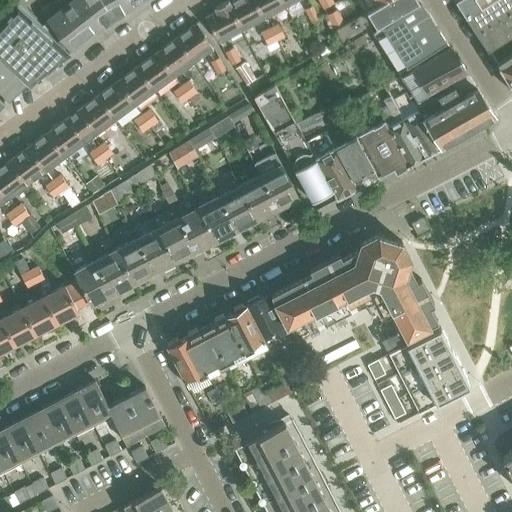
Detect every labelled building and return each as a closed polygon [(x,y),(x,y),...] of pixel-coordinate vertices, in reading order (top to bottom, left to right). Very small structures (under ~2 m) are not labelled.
[(0,55),(28,82),(29,84),(42,74),(48,69),(70,51),(57,39),(20,5),(21,5),(15,0),(11,0),(0,12),(0,55)] [(100,28),(77,0),(59,0),(55,3),(61,8),(86,39),(100,28)] [(114,17),(102,0),(77,0),(100,28),(114,17)] [(130,9),(125,0),(102,0),(114,17),(130,9)] [(145,0),(125,0),(130,9),(145,0)] [(266,18),(255,0),(235,0),(230,3),(244,30),(266,18)] [(286,7),(282,0),(255,0),(266,18),(286,7)] [(334,4),(331,0),(318,0),(324,9),(334,4)] [(375,27),(420,0),(385,0),(376,6),(344,24),(335,29),(344,45),(375,27)] [(402,71),(448,43),(449,43),(421,0),(420,0),(375,27),(402,71)] [(457,0),(464,12),(482,0),(457,0)] [(476,30),(511,7),(511,0),(482,0),(464,12),(476,30)] [(86,39),(61,8),(55,3),(53,1),(38,13),(46,19),(71,51),(86,39)] [(244,30),(230,3),(228,1),(215,8),(218,12),(206,18),(220,43),(244,30)] [(320,18),(313,5),(304,10),(311,22),(320,18)] [(511,7),(476,30),(486,46),(510,31),(511,29),(511,7)] [(344,24),(337,10),(327,15),(335,29),(344,24)] [(285,37),(278,23),(270,27),(278,41),(285,37)] [(175,39),(193,63),(205,54),(210,62),(220,57),(213,47),(196,24),(175,39)] [(278,41),(270,27),(261,32),(268,45),(278,41)] [(193,63),(175,39),(157,53),(174,76),(193,63)] [(241,60),(234,47),(225,52),(232,65),(241,60)] [(450,82),(466,72),(450,47),(401,75),(414,95),(417,100),(450,82)] [(174,76),(157,53),(137,67),(154,91),(174,76)] [(0,92),(9,101),(28,82),(0,55),(0,92)] [(511,56),(499,65),(511,86),(511,56)] [(226,70),(220,57),(210,62),(217,74),(226,70)] [(239,66),(249,81),(257,76),(247,61),(239,66)] [(154,91),(137,67),(117,82),(134,106),(154,91)] [(397,109),(423,156),(440,146),(417,108),(454,88),(460,96),(475,86),(466,72),(450,82),(417,100),(414,95),(409,98),(411,102),(397,109)] [(197,92),(188,80),(181,85),(190,97),(197,92)] [(134,106),(117,82),(98,96),(116,119),(134,106)] [(293,117),(275,84),(254,97),(271,128),(293,117)] [(190,97),(181,85),(173,91),(182,103),(190,97)] [(495,116),(475,86),(460,96),(454,88),(417,108),(440,146),(495,116)] [(116,119),(98,96),(79,110),(97,133),(116,119)] [(423,156),(397,109),(390,97),(384,100),(391,113),(382,118),(384,122),(408,165),(423,156)] [(158,121),(149,108),(141,114),(150,126),(158,121)] [(97,133),(79,110),(68,118),(85,142),(97,133)] [(358,186),(325,126),(318,113),(297,125),(332,191),(335,198),(358,186)] [(150,126),(141,114),(134,120),(143,132),(150,126)] [(215,138),(235,126),(229,115),(210,127),(215,138)] [(376,176),(355,135),(344,116),(325,126),(358,186),(376,176)] [(332,191),(297,125),(293,117),(271,128),(294,170),(293,170),(311,203),(332,191)] [(85,142),(68,118),(48,133),(65,157),(85,142)] [(408,165),(384,122),(373,128),(372,126),(355,135),(376,176),(393,167),(395,172),(408,165)] [(65,157),(48,133),(28,148),(45,171),(65,157)] [(113,154),(104,141),(97,146),(106,159),(113,154)] [(189,154),(183,143),(168,152),(174,163),(189,154)] [(106,159),(97,146),(89,153),(98,165),(106,159)] [(45,171),(28,148),(8,162),(26,186),(45,171)] [(255,165),(260,175),(278,209),(298,198),(280,164),(275,154),(255,165)] [(26,186),(8,162),(0,168),(0,190),(7,200),(26,186)] [(150,179),(144,168),(130,177),(136,188),(150,179)] [(69,186),(60,174),(52,180),(61,192),(69,186)] [(278,209),(260,175),(240,186),(257,219),(278,209)] [(61,192),(52,180),(44,185),(53,197),(61,192)] [(257,219),(240,186),(219,196),(237,230),(257,219)] [(237,230),(219,196),(198,207),(216,241),(237,230)] [(30,215),(21,203),(13,208),(22,221),(30,215)] [(92,217),(86,205),(71,213),(77,225),(92,217)] [(216,241),(198,207),(177,218),(195,252),(216,241)] [(22,221),(13,208),(5,214),(15,226),(22,221)] [(77,225),(71,213),(60,219),(50,227),(56,237),(77,225)] [(195,252),(177,218),(157,228),(175,262),(195,252)] [(429,229),(424,218),(413,223),(418,234),(429,229)] [(175,262),(157,228),(137,239),(154,273),(175,262)] [(287,286),(270,295),(287,327),(299,321),(311,315),(316,312),(349,295),(352,294),(358,291),(365,293),(385,299),(388,304),(404,335),(405,338),(406,338),(437,322),(438,321),(430,307),(435,305),(421,278),(417,280),(409,265),(411,260),(401,241),(399,240),(399,239),(382,233),(382,234),(379,233),(361,243),(359,249),(341,258),(339,254),(309,269),(311,273),(287,286)] [(154,273),(137,239),(116,250),(133,284),(154,273)] [(133,284),(116,250),(96,260),(113,294),(133,284)] [(113,294),(96,260),(74,271),(78,279),(90,303),(92,305),(113,294)] [(45,279),(37,265),(29,269),(36,283),(45,279)] [(36,283),(29,269),(20,274),(27,287),(36,283)] [(90,303),(78,279),(65,286),(77,309),(90,303)] [(77,309),(65,286),(44,297),(57,323),(79,312),(77,309)] [(286,331),(268,296),(266,292),(245,303),(246,307),(265,343),(286,331)] [(57,323),(44,297),(22,308),(36,334),(57,323)] [(265,343),(246,307),(244,308),(243,304),(234,309),(235,312),(225,317),(246,358),(267,347),(265,343)] [(36,334),(22,308),(1,319),(15,345),(36,334)] [(246,358),(225,317),(223,314),(214,319),(216,322),(207,327),(228,368),(246,358)] [(0,352),(15,345),(1,319),(0,319),(0,352)] [(442,324),(389,352),(400,372),(453,344),(442,324)] [(228,368),(207,327),(197,331),(196,328),(187,333),(189,335),(210,377),(228,368)] [(210,377),(189,335),(178,341),(177,338),(168,343),(169,346),(167,347),(188,388),(210,377)] [(453,345),(400,373),(410,392),(463,365),(453,345)] [(377,360),(368,365),(372,372),(380,367),(377,360)] [(464,365),(410,393),(421,413),(474,385),(464,365)] [(380,367),(372,372),(376,379),(384,374),(381,367),(380,367)] [(291,392),(283,377),(278,380),(281,385),(265,393),(270,403),(291,392)] [(113,416),(107,406),(106,402),(95,381),(76,391),(94,425),(111,416),(113,416)] [(390,385),(381,390),(385,397),(394,392),(390,385)] [(270,403),(265,393),(261,386),(251,391),(259,409),(270,403)] [(163,424),(144,387),(126,396),(145,433),(163,424)] [(94,425),(76,391),(58,400),(76,435),(94,425)] [(394,392),(385,397),(389,404),(397,399),(394,392)] [(145,433),(126,396),(107,406),(113,416),(111,416),(125,443),(145,433)] [(397,399),(389,404),(392,411),(401,406),(397,399)] [(76,435),(58,400),(40,410),(58,444),(76,435)] [(247,415),(243,405),(229,413),(233,421),(247,415)] [(401,406),(392,411),(396,418),(405,413),(401,406)] [(58,444),(40,410),(21,419),(39,454),(58,444)] [(243,467),(301,436),(292,418),(233,448),(238,461),(238,466),(241,467),(243,467)] [(39,454),(21,419),(4,428),(22,463),(39,454)] [(22,463),(4,428),(0,430),(0,465),(3,472),(22,463)] [(167,446),(161,435),(150,441),(156,452),(167,446)] [(252,485),(311,456),(301,436),(243,467),(248,479),(248,484),(251,486),(252,485)] [(121,450),(115,439),(104,444),(110,456),(121,450)] [(148,456),(141,445),(131,451),(136,462),(148,456)] [(103,459),(97,448),(86,453),(92,465),(103,459)] [(511,451),(502,456),(511,474),(511,451)] [(261,504),(321,475),(311,456),(252,485),(258,497),(256,502),(260,504),(261,504)] [(85,469),(79,457),(68,463),(74,474),(85,469)] [(67,478),(61,466),(49,472),(55,484),(67,478)] [(289,511),(330,491),(321,475),(261,504),(264,511),(289,511)] [(48,488),(42,476),(31,482),(38,493),(48,488)] [(30,497),(24,485),(13,491),(19,503),(30,497)] [(126,511),(156,511),(170,505),(160,487),(123,506),(126,511)] [(334,511),(339,510),(330,491),(289,511),(334,511)] [(1,511),(12,507),(6,495),(0,497),(0,511),(1,511)] [(46,511),(58,506),(52,495),(41,501),(46,511)]
